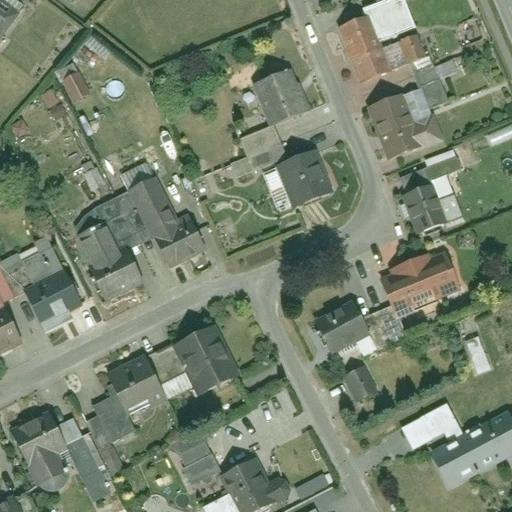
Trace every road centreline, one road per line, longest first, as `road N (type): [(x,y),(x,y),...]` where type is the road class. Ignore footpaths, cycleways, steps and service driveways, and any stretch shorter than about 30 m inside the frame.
road 1 (residential): [(242,278),(363,213),(363,192),(285,0)]
road 2 (residential): [(242,278),(373,511)]
road 3 (residential): [(0,384),(214,280),(242,278)]
